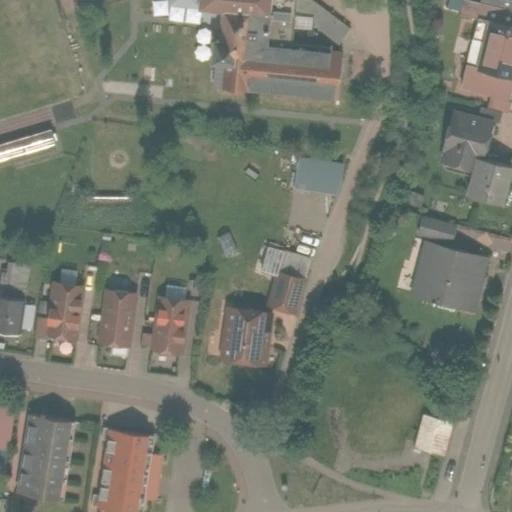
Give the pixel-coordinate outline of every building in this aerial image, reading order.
[(170,0),(170,9),(201,12),(201,14),(224,15),(222,25),(222,43),(214,43),(212,71),(237,73),(238,63),(241,63),(239,99),(340,106),(344,55),(293,51),(294,30),(311,31),(311,19),(295,18),(296,0),(170,0)] [(511,11),(478,4),(456,0),(452,0),(450,14),(469,18),(474,19),(511,26),(511,11)] [(511,11),(511,0),(478,0),(478,4),(511,11)] [(505,104),(511,70),(511,26),(474,19),(469,18),(467,28),(453,93),(505,104)] [(438,164),(470,173),(473,159),(483,162),(493,123),(452,112),(438,164)] [(50,134),(0,148),(0,171),(56,155),(50,134)] [(292,191),(337,197),(345,167),(298,159),(292,191)] [(473,159),(470,173),(462,200),(495,208),(505,168),(483,162),(473,159)] [(457,229),(417,219),(411,246),(421,248),(408,301),(471,316),(485,259),(451,251),(457,229)] [(262,270),(278,275),(279,270),(285,251),(269,247),(262,270)] [(279,270),(307,278),(313,259),(285,251),(279,270)] [(5,271),(0,295),(27,300),(33,265),(10,261),(8,272),(5,271)] [(270,303),(297,311),(306,282),(307,278),(279,270),(278,275),(270,303)] [(47,316),(44,335),(77,339),(84,285),(51,280),(49,302),(47,316)] [(103,288),(97,342),(129,346),(136,292),(103,288)] [(0,295),(0,330),(21,334),(27,300),(0,295)] [(189,299),(155,295),(151,337),(140,336),(139,345),(151,347),(151,351),(183,355),(189,299)] [(38,301),(37,314),(47,316),(49,302),(38,301)] [(266,310),(230,306),(224,359),(269,364),(273,332),(264,331),(266,310)] [(43,339),(44,335),(47,316),(37,314),(35,314),(31,337),(43,339)] [(0,448),(6,449),(11,444),(15,415),(0,412),(0,448)] [(76,421),(34,415),(23,494),(64,500),(76,421)] [(452,426),(423,420),(416,451),(446,457),(452,426)] [(157,434),(109,427),(97,508),(125,511),(145,511),(147,498),(159,500),(166,456),(154,454),(157,434)] [(9,511),(11,502),(0,499),(0,511),(9,511)]
